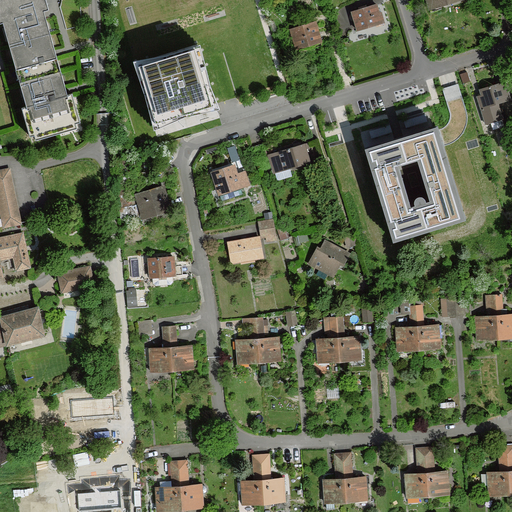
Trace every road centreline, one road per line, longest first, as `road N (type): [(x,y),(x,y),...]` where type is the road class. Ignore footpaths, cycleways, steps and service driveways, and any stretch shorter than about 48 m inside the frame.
road 1 (residential): [(425,71),(189,147),(184,165),(218,399),(238,443)]
road 2 (residential): [(511,425),(238,443)]
road 3 (track): [(64,511),(62,482),(71,473),(130,456),(118,293)]
